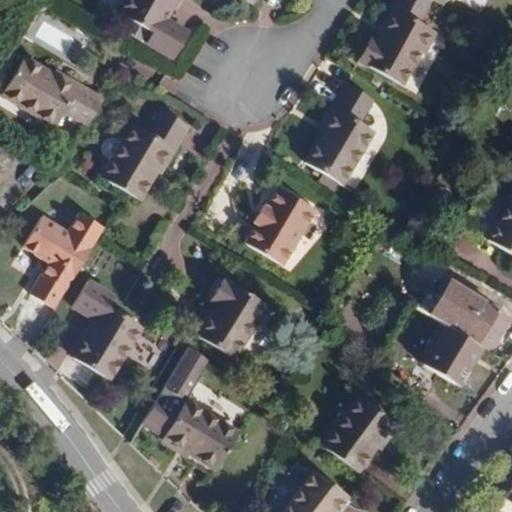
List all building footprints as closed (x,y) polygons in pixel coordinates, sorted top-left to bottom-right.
[(125,0),(117,13),(150,34),(145,42),(172,59),(187,33),(164,20),(175,0),(125,0)] [(430,0),(396,0),(391,9),(394,11),(378,40),(369,35),(356,61),(402,85),(419,53),(423,54),(434,32),(418,24),(431,0),(430,0)] [(64,112),(87,126),(102,100),(79,87),(77,89),(23,57),(0,94),(55,127),(64,112)] [(336,110),(304,163),(341,185),(373,132),(358,123),(372,101),(347,86),(333,109),(336,110)] [(132,124),(100,179),(138,201),(170,147),(173,149),(186,126),(161,111),(147,133),(132,124)] [(0,173),(0,163),(17,150),(0,139),(0,179),(3,177),(0,173)] [(254,225),(242,243),(280,266),(313,211),(276,188),(264,207),(261,205),(250,222),(254,225)] [(511,197),(486,240),(511,256),(511,197)] [(95,243),(105,228),(82,214),(64,242),(57,238),(60,233),(42,221),(22,249),(42,261),(43,259),(48,261),(52,264),(45,275),(43,274),(29,297),(53,312),(71,282),(95,243)] [(67,237),(60,233),(57,238),(64,242),(67,237)] [(90,327),(71,358),(108,381),(140,327),(108,307),(114,298),(86,281),(70,307),(93,321),(90,327)] [(217,306),(198,339),(233,359),(265,306),(223,281),(210,302),(217,306)] [(449,281),(428,316),(446,327),(475,345),(497,311),(497,310),(449,281)] [(497,311),(475,345),(482,349),(483,350),(505,316),(497,311)] [(475,345),(446,327),(422,365),(458,388),(482,349),(475,345)] [(206,361),(185,349),(140,426),(160,438),(183,400),(206,361)] [(359,398),(321,447),(356,473),(393,424),(359,398)] [(183,400),(160,438),(181,451),(215,471),(238,433),(183,400)] [(312,471),(282,511),(334,511),(346,496),(312,471)] [(511,485),(502,498),(511,505),(511,485)]
